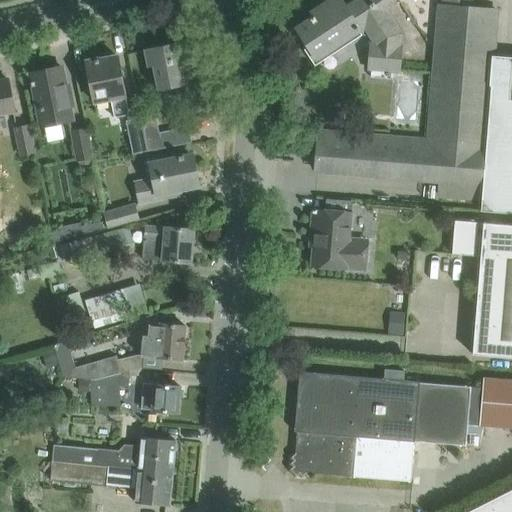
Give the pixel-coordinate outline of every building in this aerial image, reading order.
[(317,59),(334,48),(334,47),(331,42),(354,27),(357,32),(360,31),(346,9),(340,0),(332,0),(311,14),(313,17),(310,19),(311,20),(298,29),(317,59)] [(377,0),(360,0),(346,9),(360,31),(366,27),(378,46),(372,46),(369,70),(398,72),(400,48),(399,47),(400,35),(383,9),(377,0)] [(470,0),(443,0),(447,7),(439,6),(436,38),(433,73),(428,140),(486,145),(481,199),(483,199),(482,212),(511,214),(511,58),(493,57),(497,11),(474,9),(470,0)] [(144,49),(148,68),(153,67),(158,91),(177,87),(180,100),(192,97),(185,58),(180,59),(176,43),(144,49)] [(86,61),(90,81),(94,102),(110,99),(114,117),(129,114),(117,57),(98,60),(98,59),(86,61)] [(30,74),(32,82),(41,126),(72,119),(61,67),(30,74)] [(0,114),(13,112),(11,99),(8,80),(0,80),(0,114)] [(189,127),(159,133),(156,115),(141,117),(148,151),(159,149),(192,142),(189,127)] [(132,155),(148,151),(141,117),(125,121),(132,155)] [(20,155),(34,152),(29,126),(15,129),(20,155)] [(76,160),(92,157),(87,129),(71,132),(76,160)] [(481,199),(486,145),(428,140),(319,131),(316,171),(440,182),(439,196),(481,199)] [(140,202),(153,200),(172,196),(172,191),(198,186),(191,155),(183,156),(183,155),(178,156),(178,157),(150,163),(153,180),(136,183),(140,202)] [(133,206),(103,215),(107,229),(137,220),(133,206)] [(314,235),(312,266),(364,270),(367,238),(349,237),(351,213),(313,210),(311,235),(314,235)] [(54,243),(104,231),(101,217),(51,229),(54,243)] [(471,355),(511,358),(511,225),(455,220),(452,254),(480,257),(471,355)] [(142,259),(171,261),(191,263),(194,229),(165,227),(145,225),(142,259)] [(133,247),(128,227),(59,245),(64,262),(86,256),(87,259),(133,247)] [(38,267),(41,279),(61,273),(58,262),(38,267)] [(69,315),(84,311),(78,292),(64,296),(69,315)] [(390,312),(389,332),(402,333),(403,313),(390,312)] [(86,324),(78,326),(81,335),(89,332),(86,324)] [(118,361),(121,373),(129,371),(142,368),(143,356),(182,360),(185,326),(160,324),(160,325),(149,324),(148,336),(142,336),(141,354),(118,361)] [(66,342),(55,345),(64,376),(77,377),(66,342)] [(55,345),(53,345),(55,350),(41,354),(46,368),(59,365),(63,376),(64,376),(55,345)] [(116,355),(83,365),(86,375),(90,378),(94,379),(121,373),(118,361),(116,355)] [(312,473),(353,476),(410,481),(414,441),(465,445),(466,432),(478,433),(479,425),(511,427),(511,379),(483,377),(482,387),(418,382),(419,382),(403,380),(404,371),(384,369),(383,379),(299,372),(294,432),(297,432),(295,453),(289,458),(292,461),(289,464),(292,467),(288,470),(294,477),(298,474),(300,478),(304,474),(306,478),(312,473)] [(94,379),(90,378),(90,392),(91,407),(121,407),(120,387),(129,385),(129,371),(121,373),(94,379)] [(141,409),(158,411),(178,413),(180,386),(143,383),(141,409)] [(53,444),(51,462),(156,471),(156,468),(172,470),(175,440),(142,437),(141,446),(124,444),(118,449),(97,447),(97,449),(53,444)] [(156,471),(51,462),(50,480),(107,486),(108,479),(137,482),(135,502),(169,506),(172,470),(156,468),(156,471)] [(511,511),(511,488),(464,511),(511,511)]
